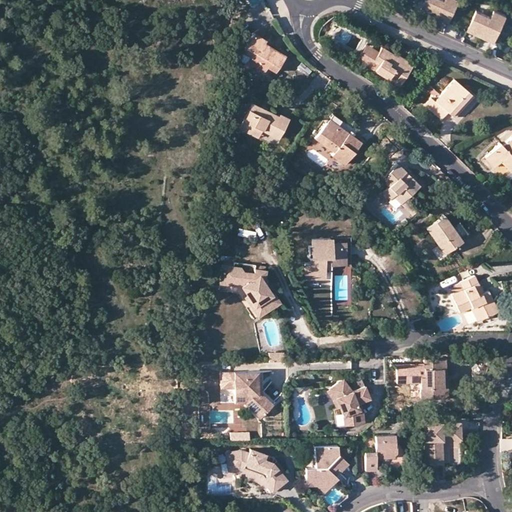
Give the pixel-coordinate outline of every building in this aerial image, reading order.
[(419,0),(416,9),(421,11),(425,1),(422,0),(419,0)] [(439,19),(449,23),(459,0),(444,0),(445,0),(444,0),(425,0),(425,1),(421,11),(437,18),(438,15),(440,16),(439,19)] [(506,15),(494,10),(491,17),(477,10),(468,31),(495,43),(506,15)] [(265,38),(254,32),(241,54),(247,58),(243,64),(255,71),(257,68),(264,72),(267,67),(274,72),(284,56),(262,43),(265,38)] [(366,44),(361,52),(374,60),(378,51),(366,44)] [(381,47),(378,51),(374,60),(361,52),(357,60),(400,86),(411,68),(396,59),(397,56),(381,47)] [(398,55),(397,56),(396,59),(411,68),(413,64),(398,55)] [(424,106),(433,114),(440,106),(447,113),(454,118),(473,96),(453,79),(435,102),(430,98),(424,106)] [(251,103),(243,121),(261,130),(278,138),(288,118),(278,113),(278,115),(251,103)] [(440,120),(447,113),(440,106),(433,114),(440,120)] [(360,141),(337,124),(343,117),(334,110),(314,138),(333,152),(331,155),(344,164),(360,141)] [(258,137),(261,130),(243,121),(239,128),(258,137)] [(511,136),(502,146),(499,143),(484,156),(493,167),(501,160),(511,172),(511,136)] [(405,171),(397,163),(380,179),(388,186),(381,192),(389,200),(393,196),(400,203),(418,184),(410,176),(404,183),(398,177),(405,171)] [(444,215),(426,227),(443,253),(462,241),(444,215)] [(236,235),(253,237),(254,230),(237,228),(236,235)] [(328,239),(311,240),(312,258),(310,258),(310,264),(305,264),(306,280),(309,280),(309,278),(319,278),(320,279),(324,279),(324,269),(330,269),(330,263),(344,263),(343,245),(328,245),(328,239)] [(220,285),(226,286),(231,284),(231,281),(238,282),(241,288),(248,295),(250,294),(254,298),(253,305),(262,316),(280,304),(274,293),(272,295),(265,285),(260,285),(260,278),(264,279),(265,272),(254,270),(255,266),(234,264),(233,268),(222,267),(220,285)] [(460,281),(461,283),(464,288),(452,293),(450,295),(458,312),(470,307),(476,320),(493,312),(488,303),(492,300),(487,290),(482,292),(474,275),(460,281)] [(450,288),(452,293),(464,288),(461,283),(450,288)] [(259,318),(262,316),(253,305),(254,298),(250,294),(248,295),(244,298),(259,318)] [(497,310),(492,300),(488,303),(493,312),(497,310)] [(444,376),(444,360),(422,360),(422,364),(398,364),(398,376),(419,376),(420,400),(442,400),(442,376),(444,376)] [(272,404),(260,393),(260,371),(233,372),(234,395),(240,394),(253,406),(252,410),(260,417),(272,404)] [(359,409),(356,403),(359,402),(369,397),(361,377),(350,382),(353,390),(351,390),(342,379),(329,389),(335,397),(339,406),(343,415),(344,425),(364,422),(362,407),(359,409)] [(304,383),(299,379),(293,386),(298,390),(304,383)] [(336,408),(339,406),(335,397),(329,389),(326,391),(332,399),(336,408)] [(263,391),(260,393),(272,404),(274,402),(263,391)] [(244,403),(252,410),(253,406),(240,394),(234,395),(234,403),(244,403)] [(440,463),(440,449),(436,449),(436,438),(440,438),(459,438),(458,423),(435,423),(435,425),(429,425),(429,423),(423,423),(423,463),(440,463)] [(392,434),(374,435),(374,450),(364,450),(364,470),(375,470),(375,458),(390,457),(395,452),(395,445),(393,445),(392,434)] [(313,446),(313,454),(313,468),(304,468),(304,478),(314,478),(318,482),(326,482),(333,475),(330,472),(335,467),(338,471),(340,471),(347,464),(335,453),(335,445),(313,446)] [(285,479),(272,463),(270,461),(262,458),(264,453),(249,448),(247,452),(241,450),(226,452),(229,472),(239,470),(261,478),(272,491),(285,479)] [(272,456),(264,453),(262,458),(270,461),(272,463),(275,460),(272,456)] [(303,455),(304,468),(313,468),(313,454),(303,455)] [(333,475),(338,471),(335,467),(330,472),(333,475)] [(336,478),(333,475),(326,482),(318,482),(314,478),(304,478),(304,485),(314,485),(322,492),(336,478)]
